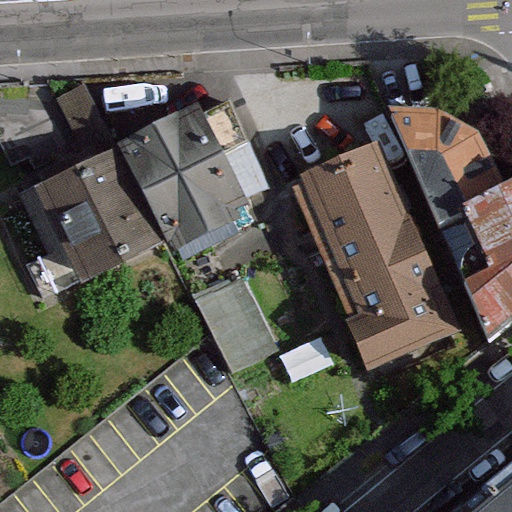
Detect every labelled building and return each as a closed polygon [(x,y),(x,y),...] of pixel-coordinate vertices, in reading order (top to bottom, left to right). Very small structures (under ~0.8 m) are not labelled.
[(458,97),(404,122),(489,305),(511,294),(511,179),(499,186),(458,97)] [(196,102),(122,147),(175,235),(250,190),(196,102)] [(450,325),(377,146),(302,176),(375,355),(450,325)] [(113,152),(44,182),(80,265),(149,236),(113,152)] [(269,350),(239,284),(197,302),(226,368),(269,350)]
